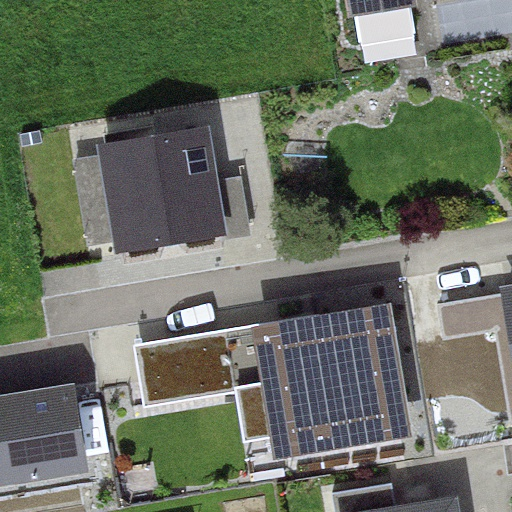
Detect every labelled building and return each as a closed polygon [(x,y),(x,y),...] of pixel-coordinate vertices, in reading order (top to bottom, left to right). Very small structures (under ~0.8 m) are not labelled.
[(346,0),(349,16),(417,5),(416,0),(346,0)] [(210,125),(98,143),(115,251),(227,233),(210,125)] [(511,284),(502,286),(511,347),(511,284)] [(414,435),(392,302),(135,345),(144,403),(236,388),(245,441),(272,437),(275,458),(414,435)] [(0,469),(80,456),(68,382),(0,393),(0,469)] [(457,511),(455,495),(346,511),(345,511),(457,511)]
